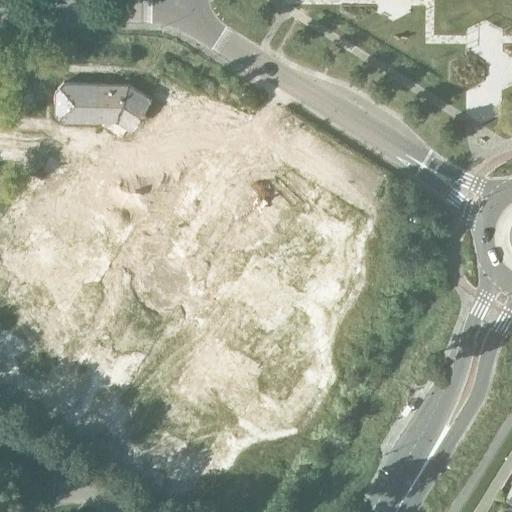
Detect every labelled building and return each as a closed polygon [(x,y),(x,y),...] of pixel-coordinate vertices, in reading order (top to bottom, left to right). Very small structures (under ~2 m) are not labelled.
[(214,128),(191,163),(207,174),(230,139),(214,128)] [(248,145),(233,170),(323,226),(316,238),(304,231),(271,285),(331,323),(365,269),(359,265),(367,254),(380,262),(396,237),(363,217),(361,219),(350,212),(351,209),(248,145)] [(98,269),(105,225),(77,221),(76,226),(43,221),(39,245),(79,251),(77,266),(98,269)] [(9,229),(0,251),(21,259),(30,238),(9,229)] [(127,431),(126,443),(147,452),(171,445),(199,456),(218,438),(219,423),(202,416),(210,394),(178,381),(176,375),(172,379),(161,374),(178,357),(171,330),(182,331),(185,325),(168,269),(145,267),(136,275),(134,298),(162,326),(144,332),(143,340),(153,350),(135,367),(150,363),(157,370),(156,384),(149,390),(118,387),(115,419),(127,431)] [(73,328),(92,298),(47,269),(35,288),(47,296),(32,320),(56,335),(64,322),(73,328)] [(275,310),(263,310),(265,405),(283,404),(283,396),(301,395),(300,360),(291,361),(291,336),(275,336),(275,310)]
